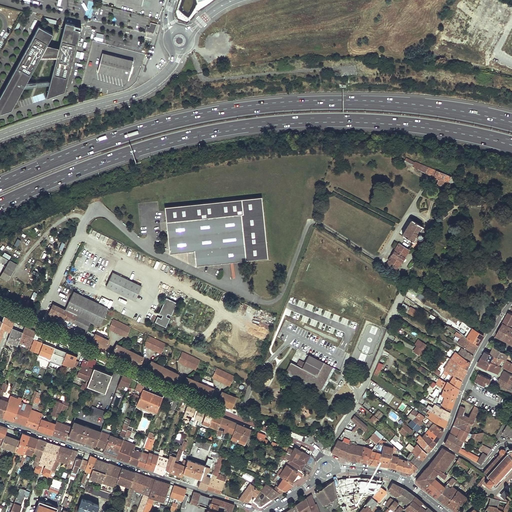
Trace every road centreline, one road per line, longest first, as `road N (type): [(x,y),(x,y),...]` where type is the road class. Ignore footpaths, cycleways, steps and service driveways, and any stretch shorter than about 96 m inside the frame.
road 1 (motorway): [(511,123),(413,107),(255,109),(134,134),(0,187)]
road 2 (motorway): [(0,204),(110,158),(256,124),(390,122),(483,136)]
road 3 (residential): [(323,461),(308,446),(33,326)]
road 4 (residential): [(254,511),(0,419)]
road 5 (residential): [(408,483),(440,443),(473,363),(511,301)]
road 6 (tertiary): [(164,74),(143,90),(0,134)]
road 7 (residential): [(33,326),(84,218),(100,209),(107,214)]
